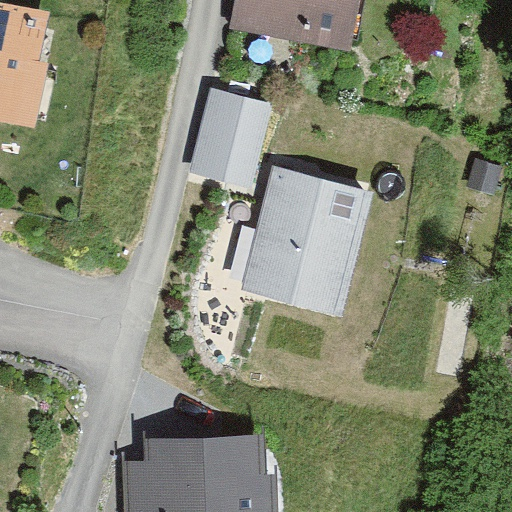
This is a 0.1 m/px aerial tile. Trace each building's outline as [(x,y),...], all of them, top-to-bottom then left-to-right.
[(367,0),(239,0),(237,24),(363,38),(367,0)] [(51,13),(0,1),(0,120),(35,129),(50,64),(40,62),(51,13)] [(272,95),(209,82),(190,173),(254,186),(272,95)] [(371,182),(267,161),(241,290),(345,311),(371,182)] [(277,511),(268,425),(128,440),(136,511),(277,511)]
